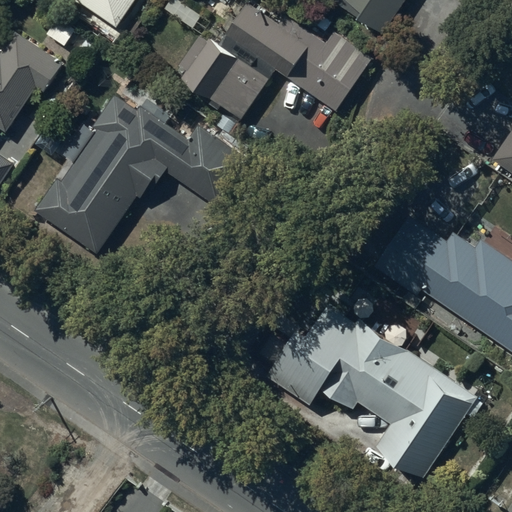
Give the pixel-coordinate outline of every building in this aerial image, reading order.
[(85,0),(122,27),(141,0),(85,0)] [(340,0),(386,31),(406,0),(340,0)] [(182,63),(192,70),(188,76),(262,125),(294,76),(342,108),(380,51),(342,26),(331,43),(287,14),(283,21),(256,3),(236,33),(240,36),(234,45),(206,27),(182,63)] [(3,51),(0,49),(0,125),(9,132),(42,85),(61,98),(81,69),(20,27),(3,51)] [(100,122),(105,125),(72,176),(66,172),(43,209),(106,249),(148,182),(159,189),(171,171),(229,208),(259,160),(204,125),(198,135),(122,87),(100,122)] [(511,131),(497,156),(511,165),(511,131)] [(425,293),(428,289),(511,343),(511,249),(492,237),(487,245),(464,230),(459,238),(416,210),(381,264),(425,293)] [(481,395),(367,316),(362,324),(335,306),(323,323),(315,318),(272,380),(318,411),(335,387),(362,406),(364,403),(395,424),(383,442),(428,473),(481,395)] [(81,511),(94,497),(66,474),(35,511),(81,511)]
